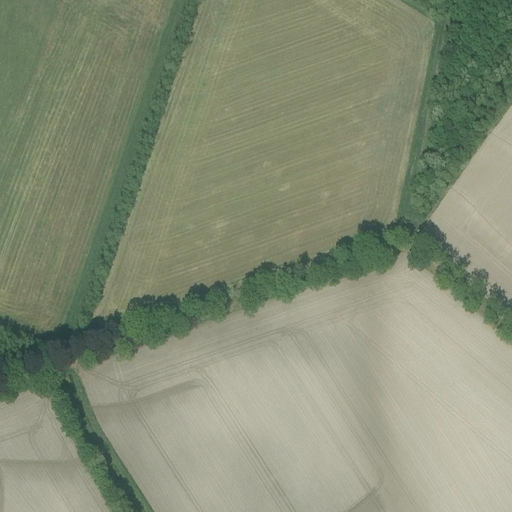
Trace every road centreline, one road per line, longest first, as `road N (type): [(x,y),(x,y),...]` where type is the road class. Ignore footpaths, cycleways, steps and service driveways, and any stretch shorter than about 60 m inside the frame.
road 1 (track): [(128,511),(66,407),(54,366),(398,249),(454,0)]
road 2 (track): [(398,249),(443,273),(511,332)]
